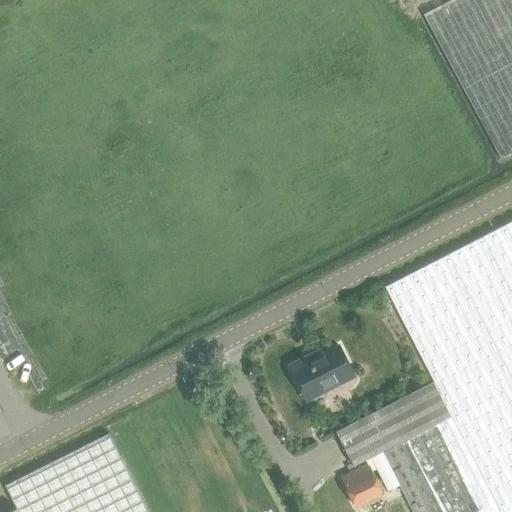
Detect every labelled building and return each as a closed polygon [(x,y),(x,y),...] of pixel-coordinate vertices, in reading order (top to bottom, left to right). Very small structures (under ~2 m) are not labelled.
[(511,0),(448,0),(422,14),(500,160),(511,153),(511,0)] [(511,220),(384,286),(433,381),(451,417),(401,442),(436,511),(510,511),(511,511),(511,220)] [(305,399),(353,375),(338,345),(309,359),(307,354),(287,364),(305,399)] [(412,511),(436,511),(401,442),(451,417),(433,381),(393,401),(335,430),(352,465),(365,459),(366,463),(340,476),(355,507),(381,493),(368,466),(373,463),(386,491),(398,485),(412,511)] [(146,511),(108,435),(107,434),(8,483),(4,485),(5,487),(16,509),(17,511),(18,511),(146,511)]
